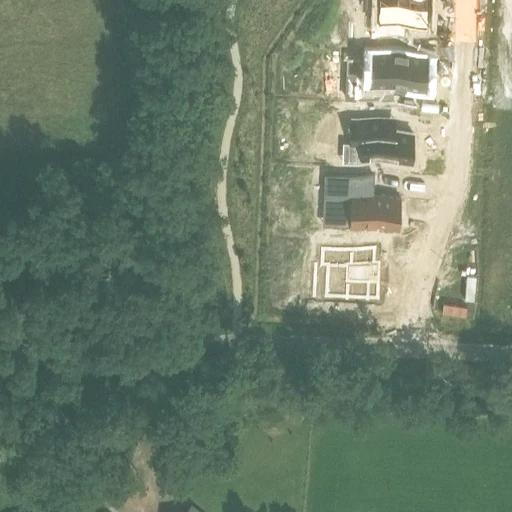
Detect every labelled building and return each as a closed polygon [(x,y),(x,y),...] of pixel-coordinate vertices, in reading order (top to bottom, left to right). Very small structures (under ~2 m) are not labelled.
[(371,21),(370,36),(405,38),(405,25),(423,26),(427,26),(428,13),(427,13),(427,0),(379,0),(378,21),(371,21)] [(347,73),(345,98),(391,100),(392,85),(395,86),(395,88),(406,88),(406,86),(425,87),(426,56),(373,53),(372,59),(372,74),(347,73)] [(350,143),(350,144),(362,145),(362,160),(363,160),(412,162),(413,134),(394,133),(395,121),(381,120),(351,119),(350,143)] [(275,182),(305,184),(306,169),(276,167),(275,182)] [(325,175),(324,195),(340,196),(340,199),(351,200),(350,214),(349,228),(399,230),(401,198),(373,197),(374,177),(325,175)] [(322,261),(321,266),(327,266),(326,295),(346,296),(378,298),(380,268),(375,268),(376,252),(322,249),(322,261)]
